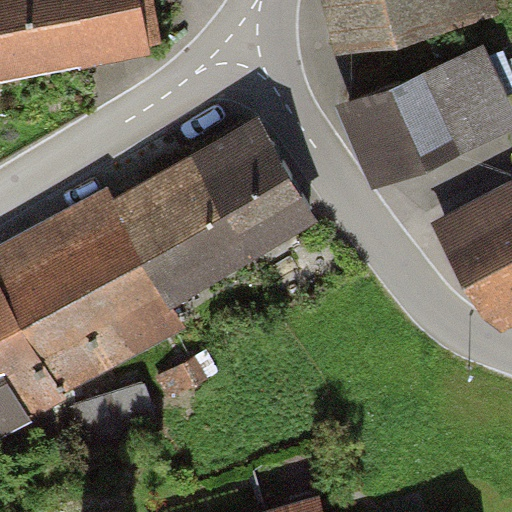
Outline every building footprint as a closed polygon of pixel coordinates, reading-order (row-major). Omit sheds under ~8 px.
[(0,0),(0,78),(160,54),(151,0),(0,0)] [(493,0),(327,0),(336,50),(497,20),(493,0)] [(511,112),(488,49),(346,102),(375,178),(511,126),(511,112)] [(267,119),(265,115),(119,194),(0,258),(0,363),(27,412),(192,322),(182,303),(325,226),(267,119)] [(511,316),(511,185),(438,225),(492,327),(511,316)] [(0,426),(27,412),(0,363),(0,426)] [(335,511),(332,498),(279,511),(335,511)]
